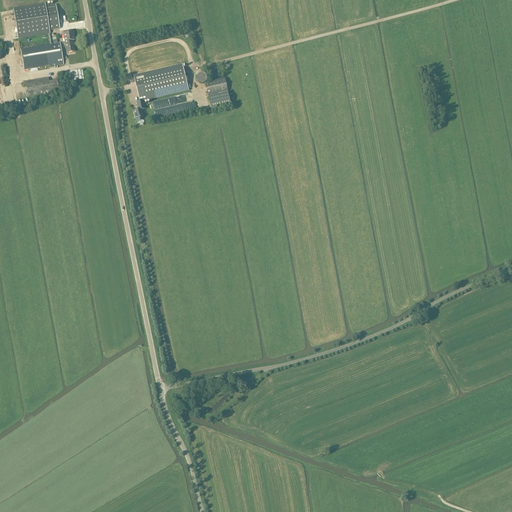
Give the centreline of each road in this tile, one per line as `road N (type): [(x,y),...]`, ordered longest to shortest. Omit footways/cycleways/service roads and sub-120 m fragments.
road 1 (unclassified): [(159,388),(83,0)]
road 2 (unclassified): [(511,268),(351,343),(182,384)]
road 3 (track): [(454,0),(192,70)]
road 4 (unclassified): [(202,511),(159,388)]
road 5 (track): [(264,368),(214,416),(183,404),(164,408)]
